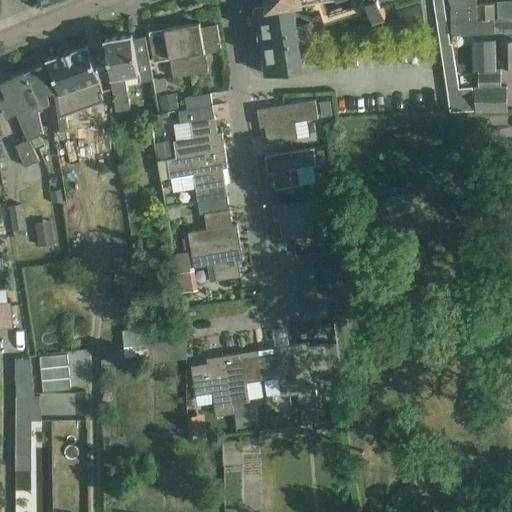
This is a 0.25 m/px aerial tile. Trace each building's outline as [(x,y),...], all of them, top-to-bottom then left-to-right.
[(305,0),(267,0),(268,4),(255,6),(259,34),(258,34),(258,36),(260,36),(261,45),(260,45),(260,47),(261,47),(266,74),(304,69),(300,44),(313,42),(310,23),(297,25),(293,2),(305,0)] [(366,0),(373,21),(386,16),(380,0),(366,0)] [(433,0),(451,112),(474,110),(473,88),(459,89),(452,44),(450,44),(443,0),(433,0)] [(477,20),(477,5),(476,0),(448,0),(451,6),(452,35),(495,34),(494,20),(477,20)] [(477,20),(494,20),(494,5),(477,5),(477,20)] [(182,26),(191,75),(209,71),(205,53),(222,50),(217,24),(201,27),(200,23),(182,26)] [(174,78),(189,75),(191,75),(182,26),(165,29),(166,33),(149,36),(154,62),(170,59),(174,78)] [(106,39),(109,59),(112,75),(110,76),(116,110),(131,107),(127,83),(152,79),(145,37),(133,39),(133,35),(106,39)] [(502,68),(511,67),(511,40),(501,41),(502,68)] [(495,69),(494,41),(474,42),(474,70),(495,69)] [(59,90),(53,92),(48,94),(49,103),(53,130),(67,128),(62,94),(77,89),(80,99),(104,91),(88,46),(48,61),(59,90)] [(43,63),(22,73),(37,107),(49,103),(48,94),(53,92),(43,63)] [(37,107),(22,73),(1,82),(7,97),(0,99),(0,101),(8,118),(16,114),(27,139),(15,145),(25,167),(39,161),(33,149),(43,144),(40,136),(44,134),(39,112),(37,107)] [(479,87),(501,86),(501,74),(478,75),(479,87)] [(475,87),(475,100),(507,99),(507,86),(501,86),(479,87),(475,87)] [(159,96),(162,111),(179,109),(176,93),(159,96)] [(213,105),(211,93),(186,97),(187,109),(213,105)] [(508,112),(507,99),(475,100),(476,112),(508,112)] [(268,143),(288,140),(298,138),(295,122),(318,118),(314,100),(277,106),(257,109),(260,128),(265,127),(268,143)] [(330,101),(320,102),(323,117),(333,115),(332,112),(330,101)] [(166,160),(158,161),(159,162),(225,150),(223,133),(218,134),(215,117),(213,105),(187,109),(179,110),(181,123),(191,122),(194,138),(174,141),(177,158),(166,160)] [(170,140),(157,142),(159,158),(172,156),(170,140)] [(324,149),(315,151),(314,148),(265,156),(268,174),(273,173),(275,190),(301,185),(298,169),(326,164),(324,149)] [(199,202),(228,197),(226,185),(223,169),(228,168),(225,150),(159,162),(161,179),(194,173),(199,202)] [(50,191),(52,203),(63,201),(60,189),(50,191)] [(192,250),(240,242),(237,224),(233,225),(230,209),(228,197),(199,202),(201,214),(205,213),(208,228),(189,232),(190,238),(182,239),(184,250),(192,249),(192,250)] [(331,197),(273,206),(276,224),(281,224),(283,240),(313,235),(311,219),(334,215),(331,197)] [(9,206),(13,231),(14,231),(15,240),(28,238),(26,229),(22,204),(9,206)] [(53,231),(38,234),(40,246),(55,243),(53,231)] [(195,267),(213,264),(216,281),(241,277),(238,260),(243,259),(240,242),(192,250),(195,267)] [(192,250),(176,253),(178,270),(195,267),(192,250)] [(0,303),(0,328),(13,327),(10,302),(0,303)] [(124,346),(149,343),(147,328),(123,331),(124,346)] [(149,363),(188,359),(185,339),(149,343),(124,346),(126,358),(148,355),(149,363)] [(123,360),(120,343),(98,347),(102,364),(123,360)] [(316,400),(313,382),(341,378),(335,343),(309,347),(309,343),(291,345),(298,393),(299,403),(316,400)] [(274,353),(259,355),(262,379),(277,377),(280,396),(298,393),(291,345),(274,348),(274,353)] [(242,353),(225,356),(232,403),(249,400),(246,382),(262,379),(259,355),(243,358),(242,353)] [(68,354),(41,356),(44,392),(71,389),(68,354)] [(26,375),(28,357),(15,356),(13,374),(26,375)] [(230,403),(232,403),(225,356),(207,358),(208,363),(191,366),(196,393),(211,391),(215,414),(232,412),(230,403)] [(317,402),(303,404),(305,421),(320,419),(317,402)] [(235,405),(238,429),(251,427),(248,404),(235,405)] [(206,435),(204,414),(188,416),(190,437),(206,435)] [(234,415),(217,418),(219,431),(236,428),(234,415)] [(283,415),(271,417),(272,426),(273,425),(281,424),(284,424),(283,415)] [(30,420),(13,420),(13,470),(30,470),(30,420)] [(322,433),(346,430),(344,420),(260,430),(261,438),(314,432),(313,429),(321,428),(322,433)] [(238,442),(221,442),(223,486),(239,485),(238,442)]
